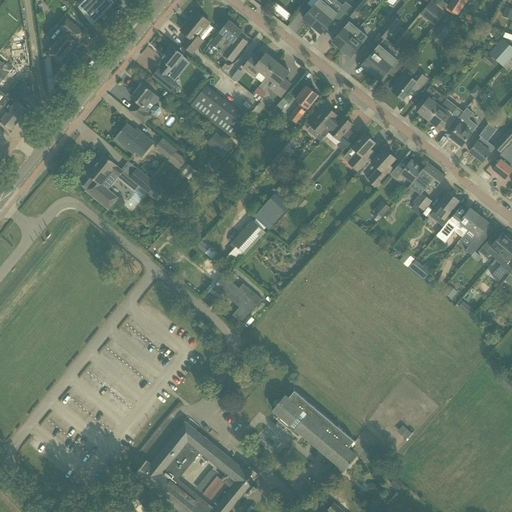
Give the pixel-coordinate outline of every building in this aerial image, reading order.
[(88,0),(80,9),(84,14),(92,25),(100,18),(98,16),(106,8),(112,2),(109,0),(88,0)] [(312,27),(329,6),(321,0),(318,0),(303,19),(312,27)] [(347,14),(353,19),(368,1),(367,0),(358,0),(352,7),(347,14)] [(452,0),(447,8),(457,15),(467,0),(452,0)] [(338,14),(333,20),(338,24),(347,14),(352,7),(346,2),(343,6),(341,8),(342,9),(338,14)] [(444,13),(430,2),(420,14),(434,25),(444,13)] [(272,7),(272,8),(287,20),(291,15),(276,3),(272,7)] [(333,20),(338,14),(329,6),(312,27),(321,34),(333,20)] [(511,8),(506,6),(502,16),(511,20),(511,8)] [(196,12),(181,31),(189,38),(182,45),(192,53),(203,40),(199,37),(209,24),(210,23),(196,12)] [(467,14),(465,19),(481,23),(483,19),(467,14)] [(379,34),(385,39),(400,21),(394,16),(379,34)] [(83,32),(67,18),(59,29),(62,31),(45,51),(61,64),(78,43),(75,41),(83,32)] [(222,54),(232,62),(248,42),(239,36),(242,32),(229,21),(212,43),(218,49),(224,53),(222,54)] [(342,50),(359,29),(349,22),(333,42),(342,50)] [(441,26),(431,35),(438,43),(449,34),(441,26)] [(351,57),(368,37),(359,29),(342,50),(351,57)] [(511,47),(502,39),(488,54),(503,67),(511,56),(511,47)] [(25,45),(10,47),(13,71),(28,69),(25,45)] [(388,52),(379,45),(362,65),(371,73),(388,52)] [(183,56),(172,47),(161,60),(166,64),(160,70),(159,69),(153,76),(172,91),(178,83),(174,81),(179,74),(172,69),(183,56)] [(371,73),(380,80),(397,60),(388,52),(371,73)] [(256,77),(262,82),(277,63),(265,53),(260,60),(254,54),(243,67),(256,77)] [(486,54),(481,60),(486,64),(491,58),(486,54)] [(0,85),(12,70),(4,63),(3,64),(0,60),(0,85)] [(269,87),(282,97),(289,88),(282,82),(290,73),(277,63),(262,82),(269,87)] [(391,90),(403,100),(414,85),(419,89),(417,92),(424,84),(428,79),(419,70),(409,63),(402,72),(404,73),(391,90)] [(204,70),(199,76),(205,81),(211,75),(204,70)] [(439,76),(434,81),(439,85),(443,80),(439,76)] [(0,103),(0,104),(19,120),(28,110),(20,104),(26,96),(24,86),(18,81),(7,94),(4,98),(0,103)] [(139,118),(144,123),(150,115),(147,114),(150,110),(153,115),(158,116),(162,112),(160,106),(155,105),(159,99),(141,85),(131,97),(138,103),(131,112),(139,118)] [(296,100),(300,104),(289,118),(296,123),(318,95),(307,86),(296,100)] [(418,112),(429,120),(444,101),(447,98),(430,86),(422,97),(424,95),(429,99),(418,112)] [(206,87),(191,106),(207,118),(222,99),(214,93),(214,94),(206,87)] [(283,98),(277,106),(281,109),(288,102),(283,98)] [(429,120),(440,129),(451,116),(456,120),(463,112),(457,107),(457,106),(451,101),(451,102),(447,98),(444,101),(429,120)] [(0,121),(11,131),(19,120),(0,104),(0,121)] [(311,126),(308,130),(321,142),(324,138),(326,136),(329,133),(329,132),(341,119),(327,107),(310,125),(311,126)] [(458,127),(450,137),(455,141),(454,142),(459,147),(461,145),(462,146),(477,126),(469,119),(473,113),(467,108),(463,112),(456,120),(454,123),(458,127)] [(343,116),(341,119),(329,132),(329,133),(341,143),(338,147),(342,151),(356,136),(349,130),(353,125),(343,116)] [(127,125),(117,137),(142,157),(153,143),(147,137),(139,131),(137,133),(127,125)] [(506,147),(511,140),(511,127),(511,128),(494,146),(501,153),(506,147)] [(208,143),(223,156),(231,147),(216,134),(208,143)] [(348,163),(358,171),(374,154),(370,149),(375,143),(365,134),(352,147),(358,152),(348,163)] [(481,137),(469,152),(483,163),(494,148),(487,142),(481,137)] [(177,151),(163,138),(154,148),(180,169),(186,161),(176,153),(177,151)] [(501,160),(493,170),(505,180),(511,170),(511,151),(508,149),(504,154),(505,155),(501,160)] [(373,173),(367,180),(377,189),(389,175),(391,173),(394,170),(389,166),(395,159),(385,150),(379,157),(377,156),(371,162),(378,168),(375,171),(373,173)] [(91,178),(84,187),(87,189),(85,191),(109,210),(118,198),(101,184),(112,171),(118,176),(123,171),(103,155),(87,174),(91,178)] [(213,159),(206,167),(212,173),(219,164),(213,159)] [(394,170),(391,173),(393,175),(392,177),(400,183),(405,176),(413,182),(414,181),(423,169),(411,160),(408,164),(403,160),(401,163),(398,166),(394,170)] [(414,181),(425,190),(430,184),(436,188),(445,176),(428,163),(423,169),(414,181)] [(140,186),(155,200),(163,191),(147,177),(137,168),(130,178),(140,186)] [(438,205),(430,216),(443,227),(453,215),(450,213),(459,201),(448,192),(438,204),(438,205)] [(420,207),(427,198),(421,193),(414,203),(420,207)] [(269,230),(290,207),(275,194),(254,217),(269,230)] [(303,197),(296,204),(301,209),(308,202),(303,197)] [(384,203),(376,212),(377,213),(382,217),(390,208),(384,203)] [(468,212),(461,206),(441,230),(450,237),(454,231),(462,237),(464,235),(469,230),(479,216),(470,209),(468,212)] [(472,242),(474,239),(475,240),(489,223),(479,216),(469,230),(464,235),(472,242)] [(236,247),(245,255),(265,233),(252,220),(231,243),(236,247)] [(490,254),(495,259),(511,239),(511,238),(507,235),(506,237),(502,233),(494,243),(489,238),(479,251),(487,258),(490,254)] [(472,242),(465,250),(472,255),(481,244),(475,240),(474,239),(472,242)] [(508,275),(511,270),(511,239),(495,259),(488,268),(487,268),(487,269),(488,269),(496,259),(501,264),(498,267),(492,275),(499,281),(506,273),(508,275)] [(236,247),(228,255),(238,264),(241,260),(240,260),(245,255),(236,247)] [(400,261),(407,267),(414,259),(407,253),(400,261)] [(207,256),(201,262),(210,270),(216,263),(207,256)] [(410,268),(418,274),(424,268),(416,261),(410,268)] [(219,282),(212,289),(220,296),(223,293),(239,308),(233,316),(241,323),(248,316),(256,306),(258,307),(263,301),(251,291),(243,284),(239,289),(224,276),(219,282)] [(457,292),(449,285),(443,293),(451,300),(457,292)] [(499,383),(511,394),(511,376),(509,380),(505,376),(499,383)] [(301,434),(345,471),(351,463),(357,457),(348,449),(354,441),(295,391),(289,397),(286,394),(274,409),(281,415),(278,419),(298,437),(301,434)] [(228,511),(259,475),(250,467),(246,472),(185,422),(151,465),(146,461),(134,475),(179,511),(228,511)] [(405,439),(410,434),(401,425),(396,431),(405,439)] [(396,478),(390,484),(397,491),(403,484),(396,478)] [(380,493),(380,484),(369,484),(369,492),(380,493)] [(397,492),(387,503),(391,506),(401,495),(397,492)] [(345,511),(333,502),(328,511),(329,511),(345,511)]
